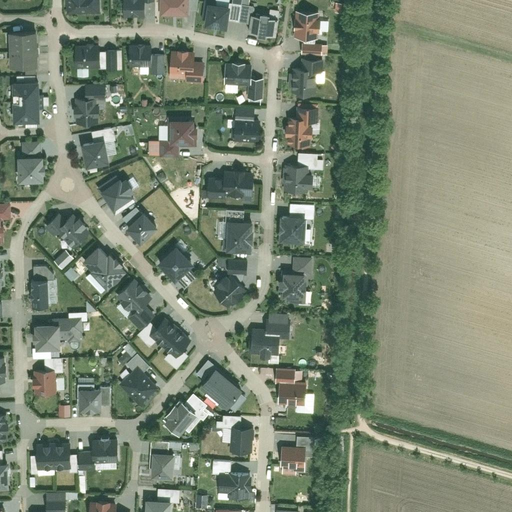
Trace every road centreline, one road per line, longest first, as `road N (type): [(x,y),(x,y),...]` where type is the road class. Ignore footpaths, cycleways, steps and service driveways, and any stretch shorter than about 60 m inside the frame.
road 1 (track): [(377,0),(359,428),(511,477)]
road 2 (residential): [(272,158),(277,57),(167,31),(57,34)]
road 3 (residential): [(25,426),(20,248),(34,208),(68,182)]
road 4 (residential): [(210,335),(68,182)]
road 5 (residential): [(210,335),(263,288),(272,158)]
road 6 (residential): [(261,511),(265,402),(218,341)]
